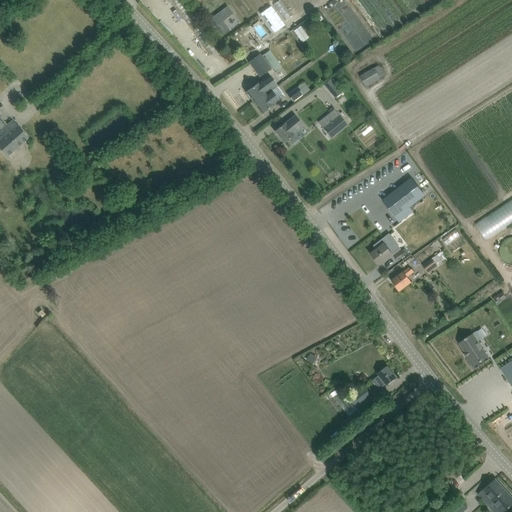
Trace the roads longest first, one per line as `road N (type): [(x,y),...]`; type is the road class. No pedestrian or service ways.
road 1 (tertiary): [(432,381),(184,69),(117,0)]
road 2 (unclassified): [(275,511),(432,381)]
road 3 (tertiary): [(511,473),(432,381)]
